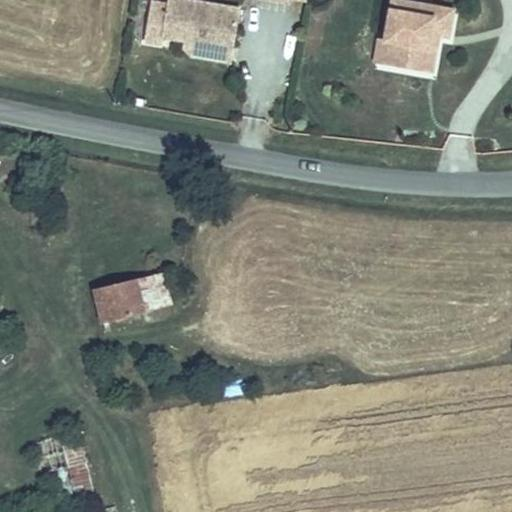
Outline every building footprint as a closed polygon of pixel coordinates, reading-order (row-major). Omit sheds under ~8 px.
[(156,37),(186,42),(229,50),(236,9),(186,0),(162,0),(162,4),(148,1),(140,46),(154,48),(156,37)] [(449,35),(455,10),(403,0),(395,0),(387,39),(396,41),(391,64),(432,73),(437,48),(429,47),(432,32),(449,35)] [(229,50),(186,42),(183,54),(226,61),(229,50)] [(97,325),(171,308),(163,273),(89,290),(97,325)] [(75,500),(95,494),(78,445),(59,451),(75,500)]
